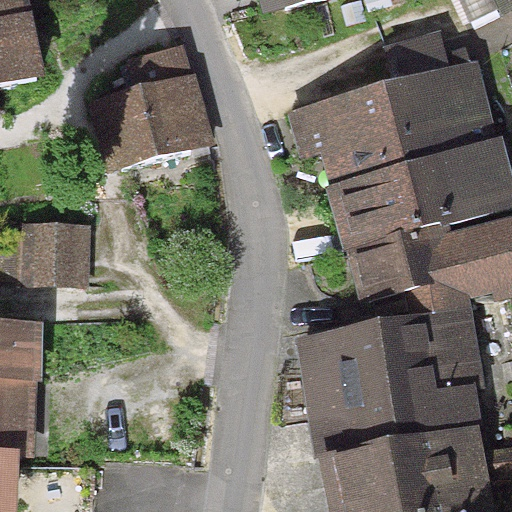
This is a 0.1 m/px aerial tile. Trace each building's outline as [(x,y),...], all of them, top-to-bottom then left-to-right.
[(0,0),(0,17),(32,9),(30,0),(0,0)] [(259,0),(263,13),(315,0),(259,0)] [(511,9),(511,0),(460,0),(471,20),(499,6),(503,14),(511,9)] [(0,83),(47,73),(32,9),(0,17),(0,83)] [(392,78),(365,88),(378,135),(397,129),(427,228),(449,222),(511,206),(511,172),(502,135),(497,136),(477,59),(470,60),(465,45),(445,52),(439,28),(383,44),(392,78)] [(88,101),(107,172),(213,142),(196,73),(193,73),(184,44),(120,65),(128,89),(88,101)] [(378,135),(365,88),(286,112),(300,160),(321,153),(330,184),(325,186),(344,250),(348,249),(427,228),(399,128),(397,129),(378,135)] [(449,222),(427,228),(348,249),(360,303),(407,294),(412,317),(472,306),(470,298),(492,294),(494,301),(511,297),(511,214),(452,232),(449,222)] [(90,287),(92,226),(23,224),(22,286),(90,287)] [(412,317),(296,338),(315,456),(318,455),(479,424),(483,423),(477,389),(486,387),(472,306),(412,317)] [(44,321),(0,318),(0,446),(20,448),(21,457),(35,457),(36,380),(43,381),(44,321)] [(318,455),(329,511),(496,511),(479,424),(318,455)] [(0,511),(16,511),(21,457),(20,448),(0,446),(0,511)] [(511,473),(511,446),(493,449),(495,475),(511,473)]
